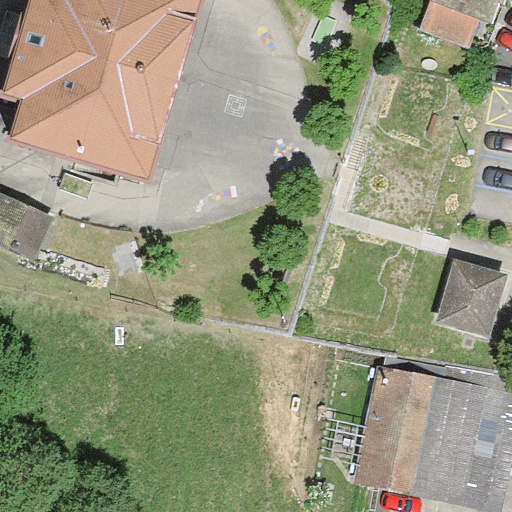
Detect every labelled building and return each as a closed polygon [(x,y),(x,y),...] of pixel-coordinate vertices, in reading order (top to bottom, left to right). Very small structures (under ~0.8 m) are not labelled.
[(9,140),(148,180),(200,0),(29,0),(3,93),(21,98),(9,140)] [(499,0),(435,0),(494,17),(499,0)] [(57,218),(0,193),(0,246),(38,262),(57,218)] [(508,276),(454,261),(437,324),(491,339),(503,296),(508,276)] [(442,378),(378,365),(355,481),(501,510),(511,454),(511,378),(445,365),(442,378)]
